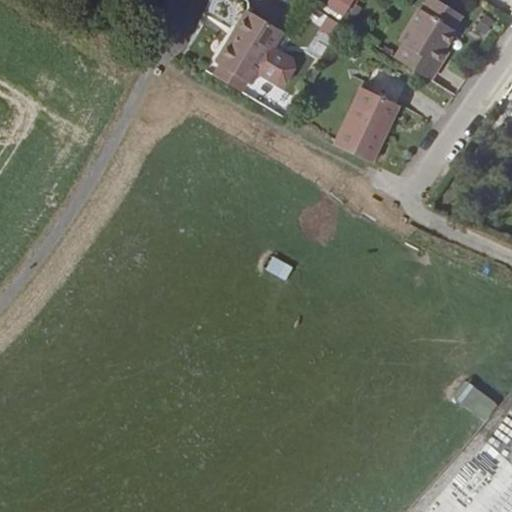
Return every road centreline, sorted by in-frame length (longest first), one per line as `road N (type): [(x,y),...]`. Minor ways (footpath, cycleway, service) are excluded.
road 1 (track): [(418,205),(156,58)]
road 2 (residential): [(511,256),(426,221),(418,205),(418,187),(511,57)]
road 3 (unclassified): [(0,296),(53,233),(156,58)]
